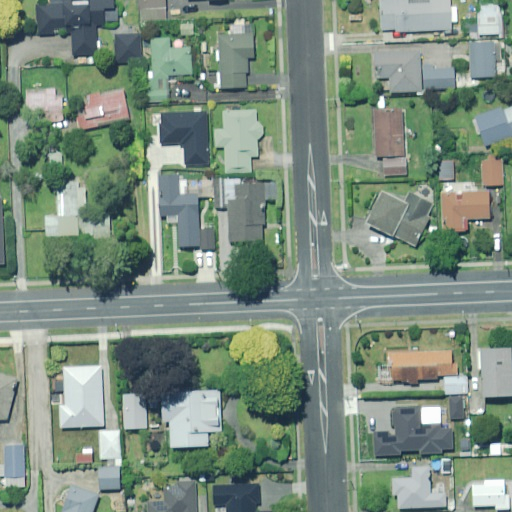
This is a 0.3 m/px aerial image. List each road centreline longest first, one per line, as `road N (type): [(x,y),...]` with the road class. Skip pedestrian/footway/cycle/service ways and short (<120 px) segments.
road 1 (residential): [(0,312),(318,298)]
road 2 (residential): [(305,0),(318,298)]
road 3 (residential): [(318,298),(328,511)]
road 4 (residential): [(318,298),(511,291)]
